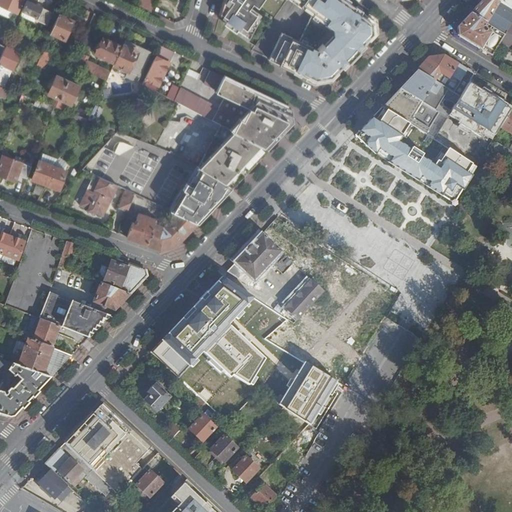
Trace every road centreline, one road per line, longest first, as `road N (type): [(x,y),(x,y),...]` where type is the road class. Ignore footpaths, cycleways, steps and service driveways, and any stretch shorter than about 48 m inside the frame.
road 1 (tertiary): [(338,112),(187,273)]
road 2 (residential): [(187,273),(0,203)]
road 3 (residential): [(90,375),(235,511)]
road 4 (residential): [(192,44),(338,112)]
road 5 (tertiary): [(187,273),(90,375)]
